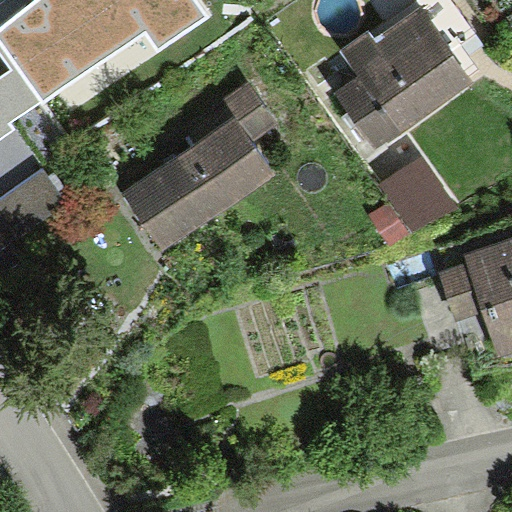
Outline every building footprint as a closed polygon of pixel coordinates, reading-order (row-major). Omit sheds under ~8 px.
[(0,140),(16,128),(12,122),(42,101),(43,104),(148,31),(159,47),(205,13),(195,0),(38,0),(0,29),(0,140)] [(359,72),(336,90),(350,109),(343,114),(352,126),(360,120),(381,148),(475,78),(421,5),(377,38),(370,29),(342,49),(359,72)] [(196,141),(121,190),(160,250),(279,173),(255,136),(279,120),(252,79),(184,123),(196,141)] [(422,159),(384,186),(418,234),(456,207),(422,159)] [(0,225),(22,245),(71,189),(38,160),(0,202),(0,225)] [(466,261),(439,270),(456,319),(483,310),(498,355),(511,350),(511,237),(463,253),(466,261)]
